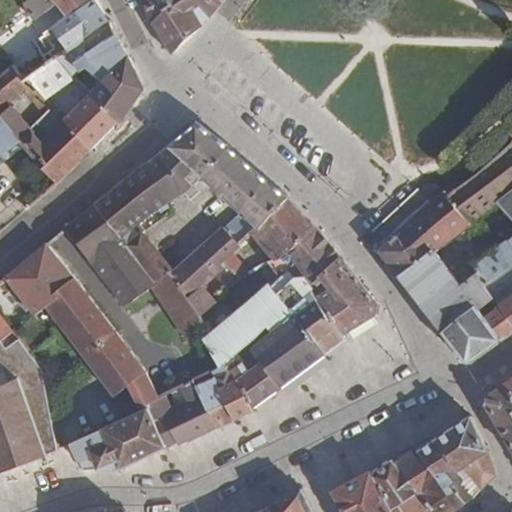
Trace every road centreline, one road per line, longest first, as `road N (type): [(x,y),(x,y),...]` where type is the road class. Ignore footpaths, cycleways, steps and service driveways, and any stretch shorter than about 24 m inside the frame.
road 1 (residential): [(290,441),(134,509),(125,487),(37,511)]
road 2 (residential): [(179,88),(147,127),(0,258)]
road 3 (residential): [(179,88),(350,233)]
road 4 (residential): [(446,372),(290,441)]
road 5 (residential): [(350,233),(446,372)]
